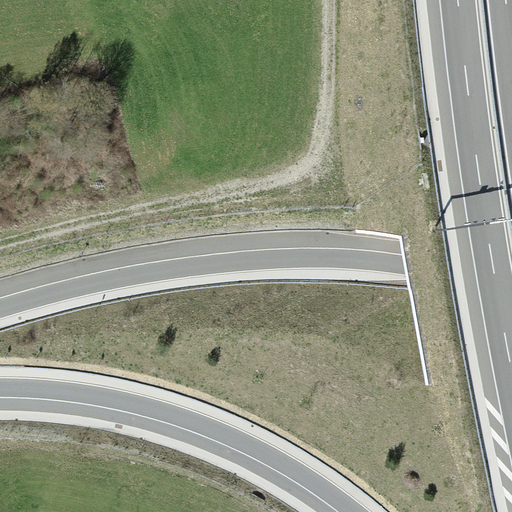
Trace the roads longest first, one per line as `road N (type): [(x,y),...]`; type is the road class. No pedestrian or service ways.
road 1 (motorway): [(511,294),(403,264),(308,257),(216,261),(0,308)]
road 2 (track): [(329,0),(326,105),(311,160),(290,175),(0,243)]
road 3 (motorway): [(0,386),(90,392),(178,415),(267,456),(353,511)]
road 4 (motorway): [(457,0),(511,373)]
